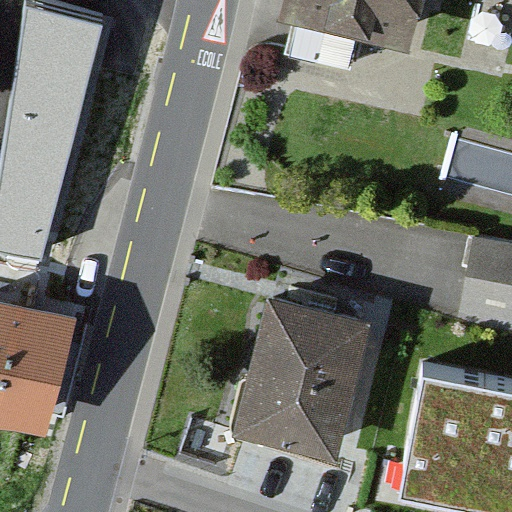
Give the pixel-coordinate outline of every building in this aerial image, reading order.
[(105,15),(50,0),(24,0),(0,164),(0,248),(44,261),(105,15)] [(283,0),(281,13),(411,43),(420,0),(283,0)] [(511,287),(511,249),(468,240),(460,277),(511,289),(511,287)] [(0,419),(42,430),(74,309),(10,293),(16,272),(0,268),(0,419)] [(336,452),(369,317),(266,292),(233,427),(336,452)] [(511,376),(425,360),(402,485),(511,506),(511,376)]
